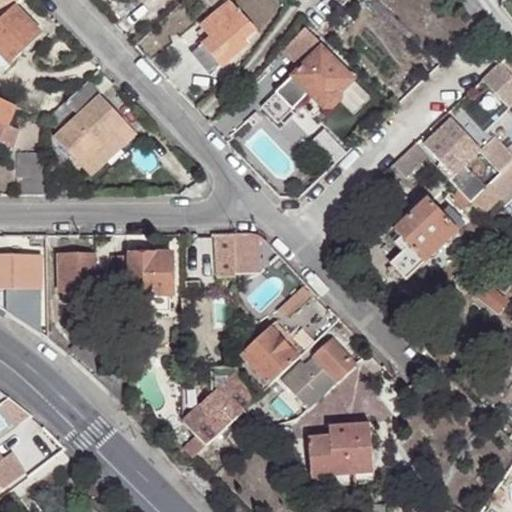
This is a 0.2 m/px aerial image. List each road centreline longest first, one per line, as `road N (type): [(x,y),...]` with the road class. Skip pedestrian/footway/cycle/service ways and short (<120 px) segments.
road 1 (residential): [(263,212),(58,0)]
road 2 (residential): [(263,212),(0,214)]
road 3 (residential): [(478,63),(281,232)]
road 4 (tertiary): [(0,356),(169,511)]
road 5 (residential): [(398,355),(281,232)]
